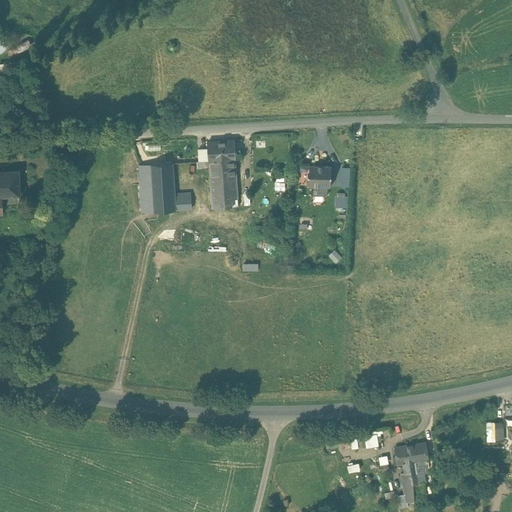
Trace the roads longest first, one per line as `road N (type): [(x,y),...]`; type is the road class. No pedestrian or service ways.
road 1 (unclassified): [(511,383),(381,410),(283,416),(140,407),(54,395),(0,377)]
road 2 (unclassified): [(0,140),(450,119)]
road 3 (unclassified): [(450,119),(399,0)]
